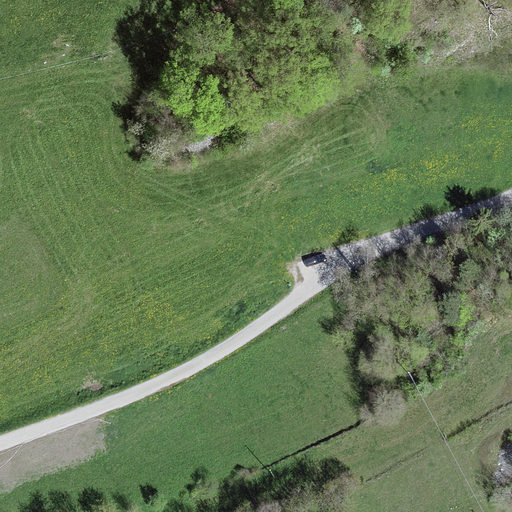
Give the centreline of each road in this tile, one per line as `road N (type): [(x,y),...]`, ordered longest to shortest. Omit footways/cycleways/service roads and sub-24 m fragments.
road 1 (track): [(310,283),(251,342),(107,411),(0,447)]
road 2 (residential): [(511,194),(310,283)]
